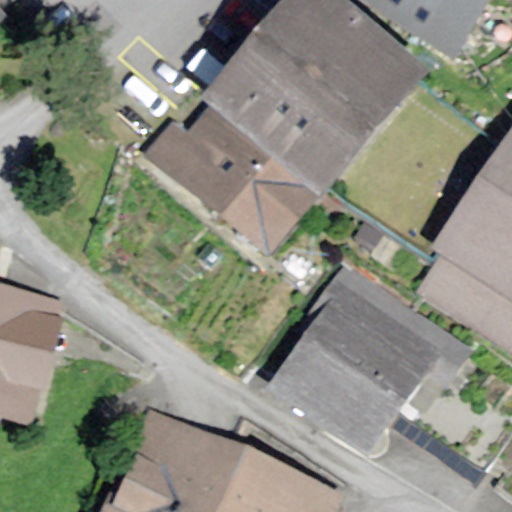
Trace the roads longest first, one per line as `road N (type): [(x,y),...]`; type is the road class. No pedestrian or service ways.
road 1 (residential): [(0,199),(23,240),(166,371),(409,511)]
road 2 (residential): [(120,0),(0,149)]
